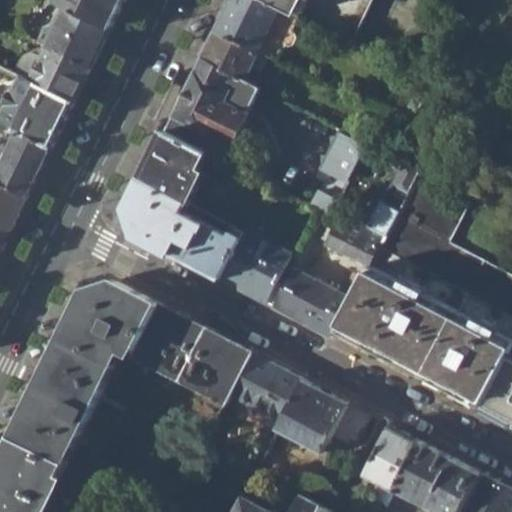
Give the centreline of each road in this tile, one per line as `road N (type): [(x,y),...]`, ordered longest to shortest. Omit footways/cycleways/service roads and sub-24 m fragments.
road 1 (residential): [(69,233),(511,463)]
road 2 (tertiary): [(181,0),(69,233)]
road 3 (tertiary): [(69,233),(0,375)]
